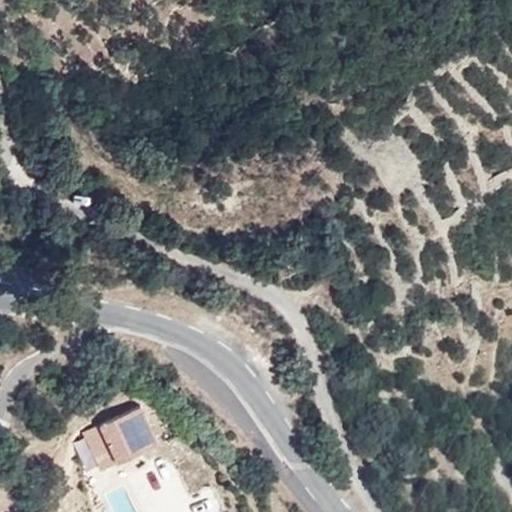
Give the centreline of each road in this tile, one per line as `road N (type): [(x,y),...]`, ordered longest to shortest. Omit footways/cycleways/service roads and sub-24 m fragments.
road 1 (unclassified): [(374,511),(311,340),(270,295),(81,212),(27,178),(0,88)]
road 2 (tertiary): [(0,296),(151,325),(208,350),(243,381),(341,511)]
